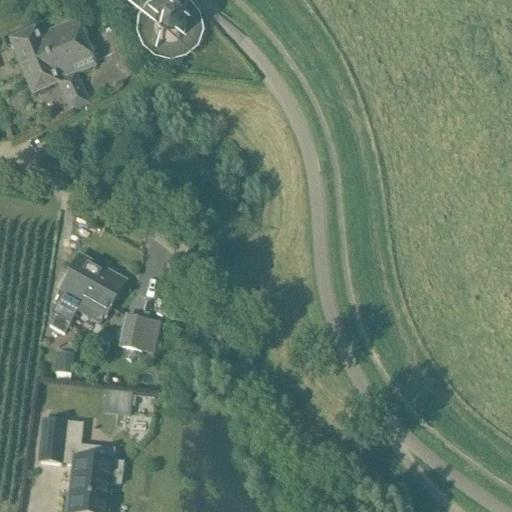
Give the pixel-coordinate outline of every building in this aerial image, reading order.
[(94,11),(102,7),(99,0),(89,0),(94,11)] [(168,14),(165,14),(143,2),(133,20),(152,31),(152,36),(153,38),(154,40),(155,42),(157,44),(160,46),(162,48),(166,49),(169,50),(173,49),(177,48),(180,47),(181,46),(183,44),(185,41),(187,38),(187,37),(188,34),(188,31),(188,27),(186,23),(184,20),(181,18),(179,16),(176,14),(173,14),(171,14),(168,14)] [(94,69),(73,21),(37,37),(34,32),(10,43),(33,96),(58,85),(71,113),(89,105),(76,77),(94,69)] [(56,318),(50,329),(64,337),(70,326),(70,327),(77,314),(100,327),(115,301),(116,302),(118,299),(117,298),(124,284),(110,276),(108,279),(103,277),(105,273),(79,258),(58,296),(61,298),(51,316),(56,318)] [(149,324),(127,319),(120,349),(142,354),(149,324)] [(55,374),(71,375),(72,359),(57,357),(55,374)] [(105,393),(102,416),(130,419),(132,396),(105,393)] [(62,468),(62,467),(73,468),(67,511),(107,511),(111,486),(120,487),(123,465),(113,464),(113,463),(80,459),(83,426),(43,422),(39,465),(62,468)]
